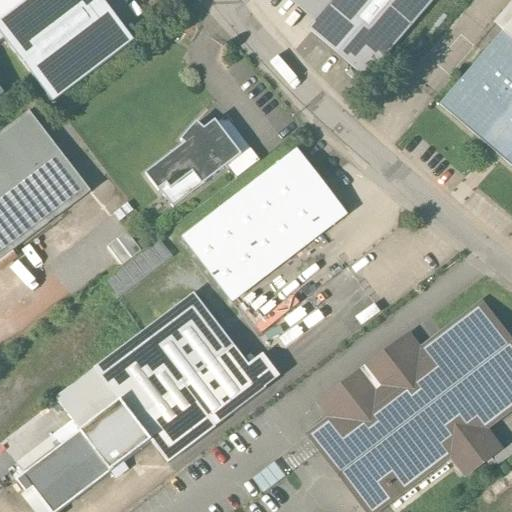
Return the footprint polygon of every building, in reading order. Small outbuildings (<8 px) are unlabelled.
[(0,34),(6,42),(53,104),(133,43),(99,0),(35,0),(0,27),(0,34)] [(0,0),(0,27),(35,0),(0,0)] [(326,0),(290,0),(311,18),(326,0)] [(363,75),(426,0),(326,0),(311,18),(305,25),(363,75)] [(511,21),(439,108),(511,169),(511,21)] [(0,260),(88,193),(28,114),(0,135),(0,260)] [(147,176),(173,211),(227,172),(235,181),(259,164),(226,119),(205,135),(196,127),(180,151),(147,176)] [(321,184),(296,153),(182,241),(233,306),(347,218),(321,184)] [(102,277),(114,297),(173,260),(161,240),(102,277)] [(195,298),(57,402),(73,423),(17,466),(25,477),(15,484),(26,498),(20,502),(27,511),(63,511),(151,446),(168,468),(281,383),(264,360),(250,370),(195,298)] [(332,422),(311,437),(368,511),(380,511),(448,460),(463,480),(497,455),(481,434),(511,410),(511,346),(481,306),(419,353),(407,338),(319,405),(332,422)]
